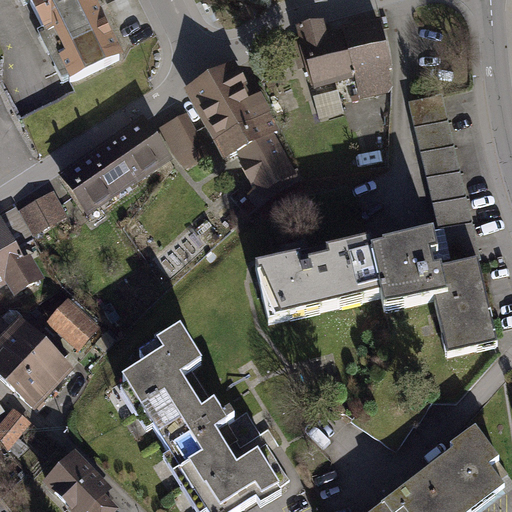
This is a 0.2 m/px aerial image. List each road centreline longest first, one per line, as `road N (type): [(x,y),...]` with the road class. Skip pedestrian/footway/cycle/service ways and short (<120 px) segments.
road 1 (residential): [(0,200),(206,67)]
road 2 (residential): [(206,67),(275,27),(364,0)]
road 3 (residential): [(511,150),(490,0)]
